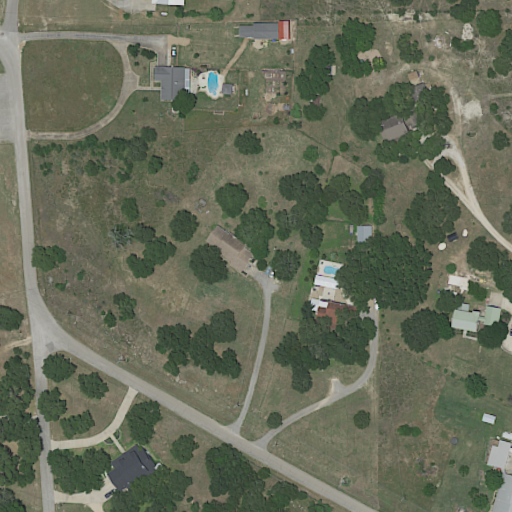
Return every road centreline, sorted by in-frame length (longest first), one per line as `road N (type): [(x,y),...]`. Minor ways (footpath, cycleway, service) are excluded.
road 1 (residential): [(1,46),(14,69),(37,313),(65,338),(375,511)]
road 2 (residential): [(37,313),(48,511)]
